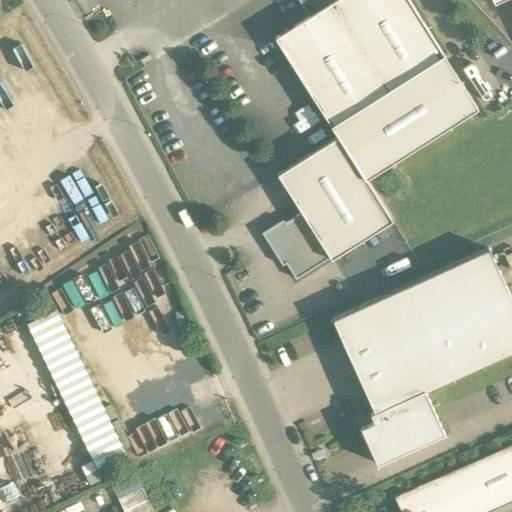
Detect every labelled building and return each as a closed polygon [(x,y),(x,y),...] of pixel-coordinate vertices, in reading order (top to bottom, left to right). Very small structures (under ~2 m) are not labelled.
[(434,41),(407,0),(336,0),(309,17),(275,39),(331,127),(443,56),(434,41)] [(297,0),(309,17),(336,0),(297,0)] [(443,56),(331,127),(337,137),(277,176),(301,213),(331,260),(391,221),(365,179),(476,109),(443,56)] [(331,260),(301,213),(267,235),(277,251),(273,253),(282,266),(285,264),(295,280),(331,260)] [(511,301),(488,249),(332,320),(374,413),(370,415),(374,423),(361,429),(377,464),(443,434),(424,391),(511,351),(511,301)] [(37,320),(99,464),(129,451),(67,307),(37,320)] [(511,445),(394,498),(400,511),(488,511),(511,501),(511,445)] [(321,450),(310,455),(314,461),(324,457),(321,450)] [(116,485),(129,511),(151,511),(158,509),(140,473),(116,485)]
